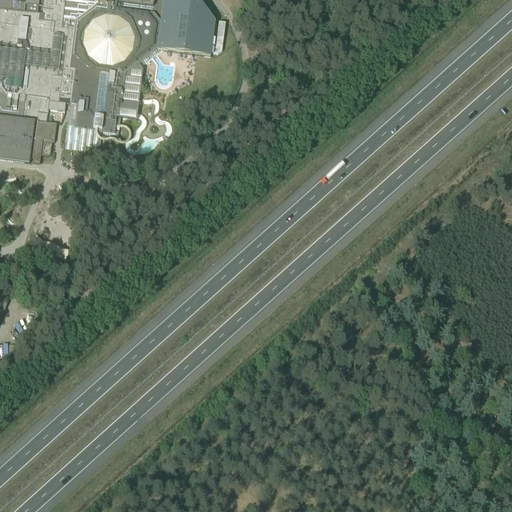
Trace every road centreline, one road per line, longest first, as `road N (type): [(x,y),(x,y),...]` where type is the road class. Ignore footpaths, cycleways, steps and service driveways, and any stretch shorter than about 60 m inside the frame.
road 1 (motorway): [(511,19),(0,478)]
road 2 (motorway): [(26,511),(511,76)]
